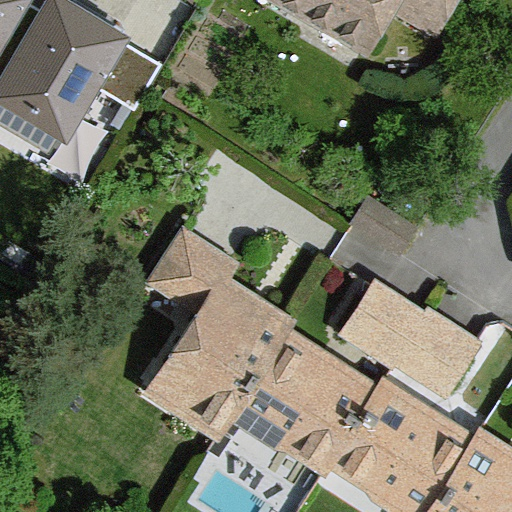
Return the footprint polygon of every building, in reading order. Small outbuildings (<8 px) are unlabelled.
[(0,0),(0,66),(39,0),(0,0)] [(144,29),(94,0),(53,0),(0,90),(81,137),(144,29)] [(279,0),(380,59),(401,23),(439,45),(465,0),(279,0)] [(201,314),(154,392),(234,444),(252,422),(336,472),(408,511),(511,511),(511,432),(492,422),(483,439),(307,326),(239,277),(249,259),(194,224),(150,281),(201,314)] [(388,275),(354,330),(457,394),(491,338),(388,275)]
